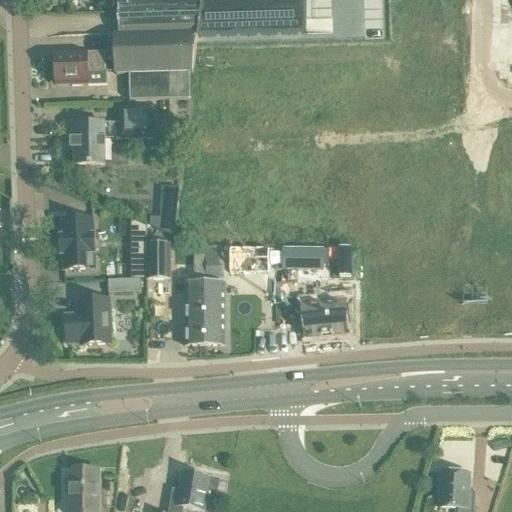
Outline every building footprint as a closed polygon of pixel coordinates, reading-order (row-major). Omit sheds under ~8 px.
[(118,3),(119,37),(151,36),(151,38),(198,37),(305,35),(304,0),(127,0),(128,3),(118,3)] [(116,52),(117,73),(117,76),(130,76),(189,74),(190,74),(193,73),(198,37),(151,38),(151,36),(119,37),(116,37),(116,52)] [(70,57),(56,57),(57,84),(72,84),(72,87),(88,86),(108,86),(107,73),(117,73),(116,52),(70,54),(70,57)] [(190,74),(189,74),(130,76),(130,102),(170,101),(178,101),(191,100),(190,74)] [(188,102),(178,103),(178,101),(170,101),(170,117),(179,117),(179,111),(188,111),(188,102)] [(75,167),(106,166),(106,140),(121,139),(121,141),(154,140),(154,108),(120,109),(120,124),(105,124),(65,125),(66,141),(75,141),(75,167)] [(160,218),(151,218),(150,226),(173,236),(175,215),(161,215),(160,218)] [(63,238),(61,238),(62,256),(64,256),(65,271),(95,270),(93,221),(63,222),(63,238)] [(170,246),(147,246),(147,280),(170,280),(170,246)] [(227,249),(226,274),(269,275),(269,250),(227,249)] [(132,251),(132,279),(145,279),(146,252),(132,251)] [(286,253),(286,274),(325,275),(325,254),(286,253)] [(141,281),(109,282),(109,295),(141,294),(141,281)] [(185,284),(185,347),(205,347),(205,284),(185,284)] [(205,284),(205,347),(226,347),(226,326),(226,315),(226,284),(213,284),(205,284)] [(309,287),(280,290),(282,311),(299,310),(302,340),(318,339),(318,340),(327,340),(327,338),(331,337),(332,339),(340,339),(340,337),(344,336),(341,304),(310,307),(309,287)] [(80,317),(67,318),(68,344),(81,344),(81,347),(111,346),(109,301),(79,302),(80,317)] [(99,511),(99,472),(74,472),(74,486),(65,486),(64,511),(99,511)] [(470,476),(442,474),(439,511),(456,511),(455,511),(473,511),(475,495),(472,492),(469,492),(470,476)] [(173,491),(169,511),(183,511),(184,511),(192,511),(205,511),(208,498),(216,499),(219,482),(211,480),(182,475),(179,492),(173,491)]
